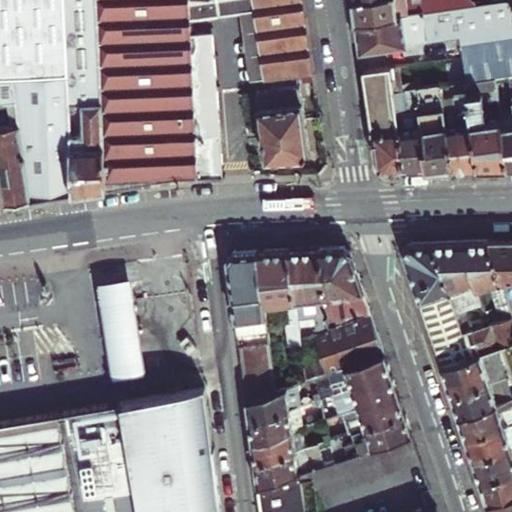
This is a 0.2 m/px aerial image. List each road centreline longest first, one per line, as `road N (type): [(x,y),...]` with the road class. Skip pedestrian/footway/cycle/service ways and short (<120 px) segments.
road 1 (residential): [(363,204),(464,511)]
road 2 (residential): [(244,511),(210,211)]
road 3 (tertiary): [(0,239),(210,211)]
road 4 (residential): [(329,0),(363,204)]
road 5 (tertiary): [(210,211),(363,204)]
road 6 (tertiary): [(363,204),(511,200)]
